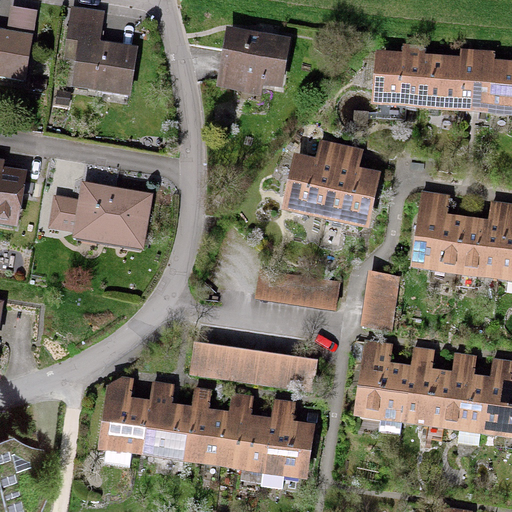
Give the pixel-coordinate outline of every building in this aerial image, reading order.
[(0,81),(26,85),(36,14),(10,10),(6,34),(0,33),(0,81)] [(103,16),(70,11),(63,62),(76,64),(72,92),(131,100),(138,51),(99,45),(103,16)] [(281,94),(291,45),(230,33),(219,92),(260,100),(262,90),(281,94)] [(375,105),(418,109),(422,63),(379,60),(375,105)] [(462,67),(422,63),(418,109),(458,112),(462,67)] [(511,113),(511,71),(491,70),(487,112),(511,113)] [(324,223),(339,152),(320,148),(317,165),(297,161),(286,215),(324,223)] [(339,152),(324,223),(368,232),(379,179),(356,174),(360,157),(339,152)] [(0,230),(17,233),(26,174),(0,170),(0,230)] [(153,200),(82,189),(80,203),(52,199),(47,233),(73,237),(72,245),(144,256),(153,200)] [(455,278),(462,225),(445,223),(447,207),(426,204),(416,272),(455,278)] [(462,225),(455,278),(495,283),(505,212),(493,210),(490,229),(462,225)] [(511,212),(505,212),(495,283),(511,285),(511,212)] [(255,302),(332,313),(337,278),(260,267),(255,302)] [(390,334),(398,283),(369,279),(360,330),(390,334)] [(402,429),(411,373),(387,369),(389,350),(366,347),(355,421),(402,429)] [(317,367),(195,348),(190,380),(313,398),(317,367)] [(411,373),(402,429),(443,435),(452,379),(430,376),(433,357),(413,354),(411,373)] [(452,379),(443,435),(481,441),(490,383),(472,380),(474,364),(455,361),(452,379)] [(490,383),(481,441),(511,445),(511,385),(508,385),(511,366),(493,364),(490,383)] [(151,410),(111,404),(102,463),(129,467),(131,452),(144,454),(150,415),(151,410)] [(190,422),(150,415),(144,454),(184,460),(190,422)] [(207,424),(190,422),(184,460),(222,466),(229,426),(229,421),(208,417),(207,424)] [(268,432),(229,426),(222,466),(261,472),(268,432)] [(285,435),(268,432),(261,472),(259,489),(283,493),(286,476),(299,478),(306,432),(286,429),(285,435)] [(27,511),(10,436),(0,438),(0,511),(27,511)]
